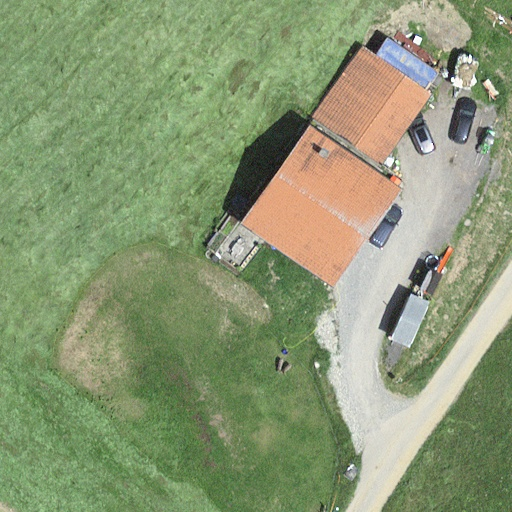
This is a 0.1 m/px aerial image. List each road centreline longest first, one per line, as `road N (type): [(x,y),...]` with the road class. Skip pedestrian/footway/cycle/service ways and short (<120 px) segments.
road 1 (track): [(399,452),(376,435),(356,394),(361,346),(422,228),(447,138)]
road 2 (track): [(511,286),(363,511)]
